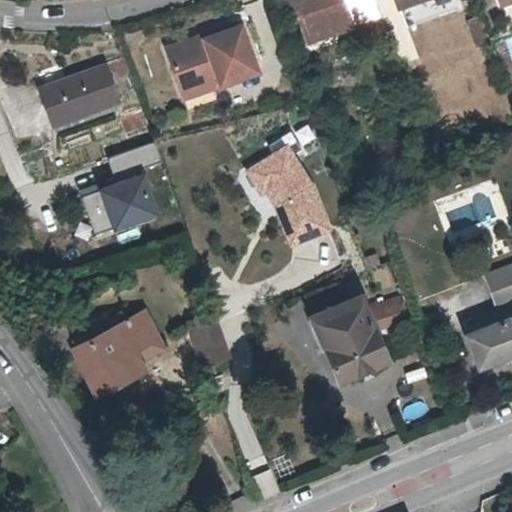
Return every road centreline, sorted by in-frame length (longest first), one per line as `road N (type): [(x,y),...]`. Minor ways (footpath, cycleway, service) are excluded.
road 1 (residential): [(0,346),(102,511)]
road 2 (primary): [(511,444),(349,511)]
road 3 (residential): [(0,13),(66,14),(135,0)]
